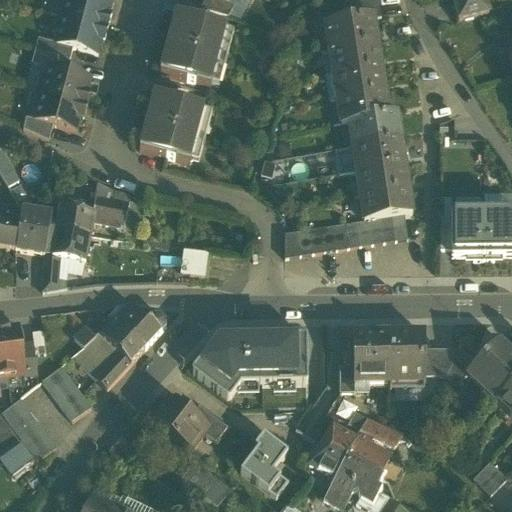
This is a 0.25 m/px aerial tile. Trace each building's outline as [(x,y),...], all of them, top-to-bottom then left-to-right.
[(96,0),(66,0),(66,2),(62,1),(57,19),(107,32),(109,26),(106,25),(112,4),(96,0)] [(226,7),(213,0),(206,0),(200,12),(227,20),(233,10),(227,6),(226,7)] [(376,0),(370,0),(354,3),(358,25),(372,23),(380,22),(376,0)] [(483,0),(451,0),(458,26),(488,19),(483,0)] [(107,32),(57,19),(52,36),(56,37),(54,46),(54,47),(72,52),(97,58),(103,37),(106,38),(107,32)] [(204,27),(175,19),(159,77),(186,84),(195,87),(209,91),(215,70),(224,73),(226,66),(217,64),(225,33),(214,30),(213,30),(204,27)] [(358,25),(325,30),(329,56),(376,48),(372,23),(358,25)] [(72,52),(54,47),(54,46),(38,41),(34,54),(69,63),(72,52)] [(376,48),(329,56),(333,79),(333,80),(380,72),(376,48)] [(69,63),(34,54),(31,66),(47,71),(47,70),(66,75),(69,63)] [(66,75),(47,70),(47,71),(45,79),(41,78),(36,96),(86,109),(88,103),(85,102),(91,82),(66,75)] [(380,72),(333,80),(333,79),(320,81),(324,107),(337,105),(337,104),(384,97),(380,72)] [(86,109),(36,96),(31,114),(35,115),(33,123),(33,124),(52,129),(76,136),(82,115),(85,115),(86,109)] [(384,97),(337,104),(337,105),(340,129),(348,128),(388,121),(384,97)] [(182,109),(172,106),(153,100),(138,154),(165,162),(165,161),(175,164),(189,168),(194,149),(203,152),(205,145),(195,143),(203,114),(182,108),(182,109)] [(388,121),(348,128),(352,152),(400,145),(396,120),(388,121)] [(52,129),(33,124),(33,123),(25,121),(22,133),(48,145),(52,129)] [(400,145),(352,152),(356,177),(403,169),(400,145)] [(13,175),(0,154),(0,178),(2,181),(13,175)] [(407,194),(403,169),(356,177),(360,201),(407,194)] [(13,175),(2,181),(7,191),(18,185),(13,175)] [(130,199),(113,195),(113,193),(110,193),(110,192),(97,189),(95,201),(128,208),(130,199)] [(407,194),(360,201),(363,226),(367,226),(379,224),(391,222),(403,220),(411,219),(407,194)] [(128,208),(95,201),(92,217),(91,225),(123,231),(128,208)] [(21,214),(0,210),(0,251),(13,253),(15,254),(21,214)] [(92,217),(61,211),(59,222),(57,233),(89,239),(91,225),(92,217)] [(51,218),(21,214),(15,254),(43,259),(44,258),(50,221),(51,218)] [(511,214),(483,215),(484,266),(494,266),(494,261),(511,261),(511,214)] [(472,266),(484,266),(483,215),(451,215),(451,230),(451,255),(451,261),(472,261),(472,266)] [(403,220),(391,222),(395,245),(407,244),(403,220)] [(59,222),(50,221),(44,258),(46,258),(43,282),(42,296),(66,292),(66,283),(56,282),(57,261),(52,260),(57,233),(59,222)] [(391,222),(379,224),(383,247),(395,245),(391,222)] [(379,224),(367,226),(371,249),(383,247),(379,224)] [(371,249),(367,226),(363,226),(356,228),(359,251),(371,249)] [(356,228),(344,229),(347,253),(359,251),(356,228)] [(344,229),(332,231),(336,255),(347,253),(344,229)] [(451,255),(451,230),(440,230),(440,255),(451,255)] [(332,231),(320,233),(324,257),(336,255),(332,231)] [(89,239),(57,233),(52,260),(57,261),(84,266),(89,239)] [(320,233),(308,235),(312,258),(324,257),(320,233)] [(308,235),(296,237),(299,260),(312,258),(308,235)] [(296,237),(284,239),(284,263),(299,260),(296,237)] [(208,257),(185,254),(182,276),(205,279),(208,257)] [(147,326),(129,309),(114,325),(144,352),(161,335),(149,324),(147,326)] [(160,319),(153,319),(149,324),(161,335),(165,330),(164,323),(160,319)] [(144,352),(114,325),(100,340),(118,358),(129,369),(144,352)] [(18,330),(0,332),(6,381),(23,378),(24,378),(21,349),(18,330)] [(94,341),(85,332),(74,343),(83,352),(94,342),(94,341)] [(42,335),(32,336),(34,357),(45,355),(42,335)] [(100,340),(97,338),(94,341),(94,342),(83,352),(72,361),(95,383),(118,358),(100,340)] [(217,342),(190,376),(228,405),(240,389),(307,388),(306,340),(256,341),(257,346),(230,347),(230,341),(217,342)] [(424,354),(424,340),(388,341),(389,387),(424,387),(424,354)] [(389,387),(388,341),(352,342),(353,372),(354,388),(368,387),(389,387)] [(477,368),(464,381),(465,382),(494,410),(511,391),(511,358),(498,345),(477,368)] [(33,348),(21,349),(24,378),(23,378),(23,381),(37,379),(33,348)] [(462,352),(424,354),(425,381),(444,380),(445,379),(462,352)] [(462,352),(445,379),(456,391),(465,382),(464,381),(477,368),(462,352)] [(118,358),(95,383),(106,393),(129,369),(118,358)] [(90,410),(60,372),(41,385),(70,425),(90,410)] [(353,372),(339,372),(340,398),(368,398),(368,387),(354,388),(353,372)] [(511,391),(494,410),(508,424),(511,420),(511,391)] [(191,419),(169,402),(152,425),(189,453),(201,436),(206,430),(191,419)] [(56,451),(18,403),(0,418),(37,467),(56,451)] [(226,431),(198,410),(191,419),(206,430),(201,436),(215,447),(226,431)] [(354,418),(343,438),(355,445),(359,438),(366,424),(354,418)] [(0,457),(17,444),(0,422),(0,457)] [(400,439),(366,424),(359,438),(393,453),(400,439)] [(146,444),(130,430),(114,449),(131,463),(146,444)] [(343,438),(333,432),(321,453),(323,453),(344,465),(354,446),(355,445),(343,438)] [(257,455),(240,477),(275,504),(288,488),(273,476),(287,459),(263,440),(253,452),(257,455)] [(17,444),(0,457),(0,461),(3,466),(22,452),(17,444)] [(387,464),(354,446),(344,465),(377,482),(387,464)] [(131,464),(112,450),(103,461),(122,476),(131,464)] [(3,466),(2,467),(12,480),(32,465),(22,451),(22,452),(3,466)] [(318,460),(315,458),(308,471),(334,484),(344,465),(323,453),(318,460)] [(334,484),(332,486),(333,487),(323,505),(326,506),(326,505),(337,511),(342,511),(350,498),(360,495),(361,499),(355,509),(359,511),(377,511),(385,502),(379,498),(381,495),(378,493),(382,485),(377,482),(344,465),(334,484)] [(229,495),(193,466),(179,483),(216,511),(229,495)] [(489,467),(472,484),(490,501),(506,483),(489,467)] [(112,500),(96,493),(86,511),(114,511),(108,509),(112,500)] [(396,508),(385,501),(385,502),(377,511),(398,511),(396,508)]
